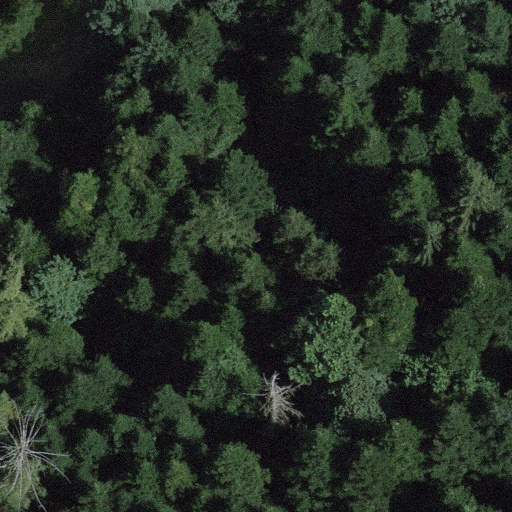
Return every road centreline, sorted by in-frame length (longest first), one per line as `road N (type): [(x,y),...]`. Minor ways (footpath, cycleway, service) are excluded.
road 1 (track): [(0,271),(41,312),(297,448),(511,509)]
road 2 (track): [(155,0),(0,115)]
